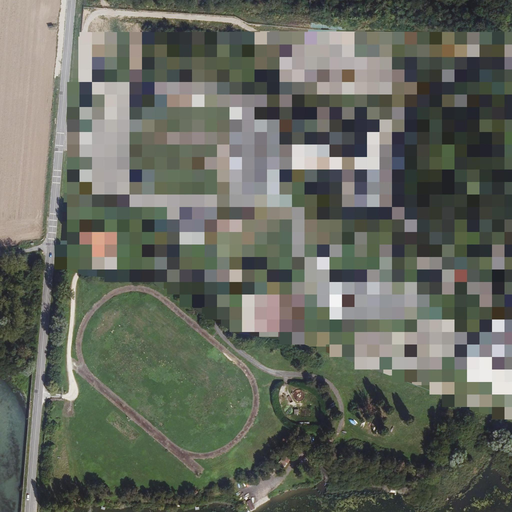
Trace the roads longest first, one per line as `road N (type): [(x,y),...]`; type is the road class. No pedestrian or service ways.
road 1 (track): [(339,435),(339,397),(328,382),(264,369),(217,330),(208,308),(210,277),(80,269),(68,396)]
road 2 (track): [(511,412),(318,342),(307,323),(310,263)]
road 3 (secondary): [(28,511),(51,246)]
road 4 (secondary): [(51,246),(71,0)]
road 5 (unknown): [(331,38),(399,53),(425,102)]
